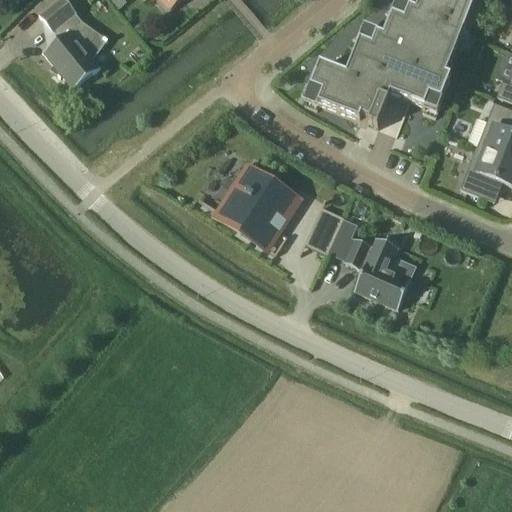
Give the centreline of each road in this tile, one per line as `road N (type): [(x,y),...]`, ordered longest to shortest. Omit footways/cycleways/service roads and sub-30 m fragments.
road 1 (unclassified): [(511,431),(340,363),(200,283),(91,198),(0,105)]
road 2 (residential): [(511,247),(339,166),(269,123),(237,92),(244,73),(335,0)]
